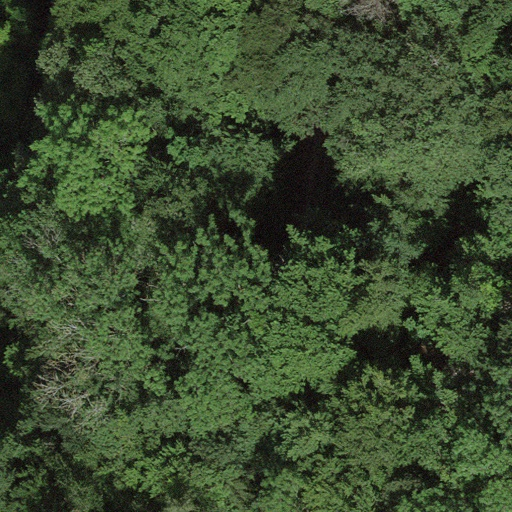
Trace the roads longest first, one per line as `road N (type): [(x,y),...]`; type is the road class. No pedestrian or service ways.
road 1 (track): [(339,0),(310,240),(259,511)]
road 2 (track): [(511,296),(355,511)]
